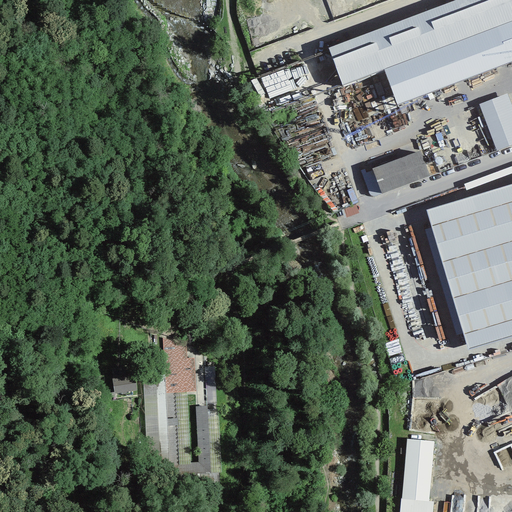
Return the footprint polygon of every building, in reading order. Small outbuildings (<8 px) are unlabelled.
[(511,0),(457,0),(329,49),(343,85),(384,70),(397,104),(511,60),(511,0)] [(511,145),(511,120),(503,96),(476,106),(493,152),(511,145)] [(511,184),(426,210),(468,350),(511,336),(511,184)] [(163,375),(142,376),(144,485),(217,484),(215,367),(194,358),(187,359),(186,345),(162,339),(163,375)] [(135,376),(112,379),(114,394),(137,391),(135,376)] [(435,442),(406,439),(398,511),(432,511),(434,502),(429,501),(435,442)]
